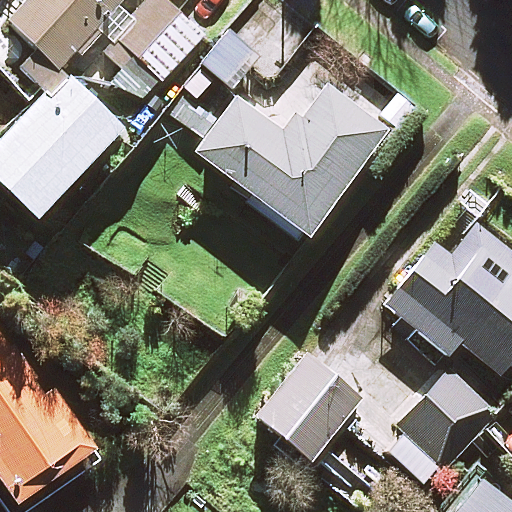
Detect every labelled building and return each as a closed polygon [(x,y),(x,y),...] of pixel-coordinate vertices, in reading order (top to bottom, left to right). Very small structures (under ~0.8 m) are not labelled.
[(19,0),(2,18),(59,73),(98,32),(108,42),(100,51),(119,69),(111,77),(139,102),(144,97),(199,37),(159,0),(146,0),(130,18),(120,9),(128,0),(19,0)] [(251,56),(222,35),(200,67),(229,88),(251,56)] [(119,130),(63,75),(0,138),(0,189),(30,220),(119,130)] [(165,117),(199,143),(192,153),(301,238),(383,133),(323,86),(282,138),(233,100),(215,123),(181,97),(165,117)] [(472,222),(468,227),(447,254),(434,243),(383,306),(445,356),(455,344),(495,376),(511,354),(511,254),(511,253),(472,222)] [(37,390),(0,337),(0,511),(26,511),(99,462),(45,385),(37,390)] [(306,462),(363,400),(311,353),(254,416),(306,462)] [(408,441),(439,470),(491,414),(477,401),(442,368),(437,374),(390,424),(408,441)] [(511,511),(511,509),(478,480),(449,511),(511,511)]
